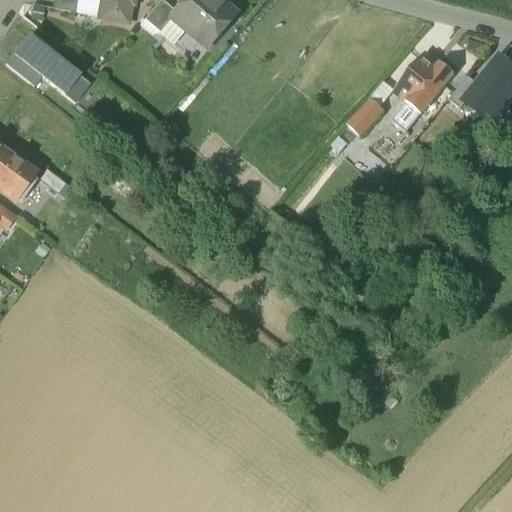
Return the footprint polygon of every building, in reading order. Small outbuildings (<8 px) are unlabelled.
[(53,0),(53,6),(76,11),(78,0),(53,0)] [(103,0),(101,16),(127,21),(131,2),(133,2),(133,0),(103,0)] [(163,0),(160,0),(145,18),(162,32),(173,19),(171,18),(177,11),(163,0)] [(237,12),(222,0),(186,0),(177,11),(171,18),(173,19),(207,48),(237,12)] [(207,48),(173,19),(162,32),(191,57),(200,56),(207,48)] [(20,48),(14,56),(41,78),(64,96),(78,77),(42,49),(28,37),(20,48)] [(41,78),(14,56),(20,48),(19,48),(5,65),(34,87),(41,78)] [(438,61),(433,67),(419,56),(399,80),(411,91),(404,100),(419,113),(452,73),(449,70),(449,67),(444,63),(441,64),(438,61)] [(477,84),(463,100),(464,101),(490,123),(504,107),(511,96),(511,69),(498,58),(477,84)] [(466,75),(447,99),(459,108),(464,101),(463,100),(477,84),(466,75)] [(78,77),(64,96),(75,104),(89,86),(78,77)] [(368,97),(345,124),(359,136),(382,108),(368,97)] [(404,100),(388,118),(391,120),(404,131),(419,113),(404,100)] [(490,123),(484,129),(496,138),(511,118),(511,112),(504,107),(490,123)] [(34,177),(0,151),(0,192),(15,203),(34,177)] [(48,171),(40,181),(59,195),(66,186),(48,171)] [(15,218),(0,207),(0,230),(4,233),(15,218)]
